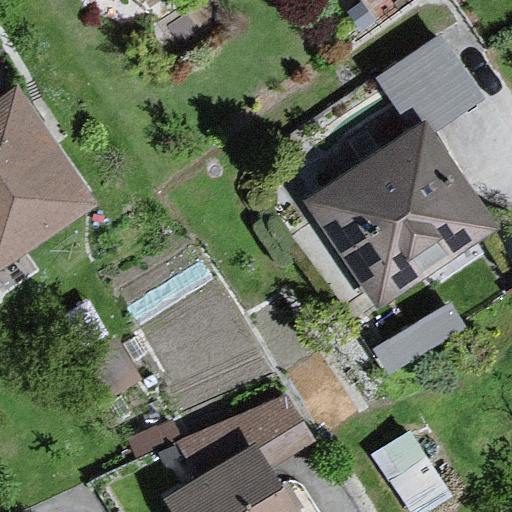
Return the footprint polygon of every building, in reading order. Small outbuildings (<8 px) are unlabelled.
[(372,72),(408,124),(423,114),(430,126),(481,91),(438,27),(372,72)] [(13,74),(0,82),(0,258),(95,196),(13,74)] [(408,124),(300,196),(372,302),(494,220),(430,126),(423,114),(408,124)] [(447,294),(370,341),(388,369),(464,322),(447,294)] [(141,375),(115,330),(74,353),(101,398),(141,375)] [(284,390),(230,415),(243,437),(251,433),(270,464),(314,436),(284,390)] [(180,444),(194,467),(243,437),(230,415),(180,444)] [(171,416),(153,424),(158,434),(133,445),(137,454),(179,434),(171,416)] [(410,427),(374,448),(411,511),(414,511),(448,492),(410,427)] [(194,467),(157,488),(170,511),(298,511),(270,464),(251,433),(243,437),(194,467)]
